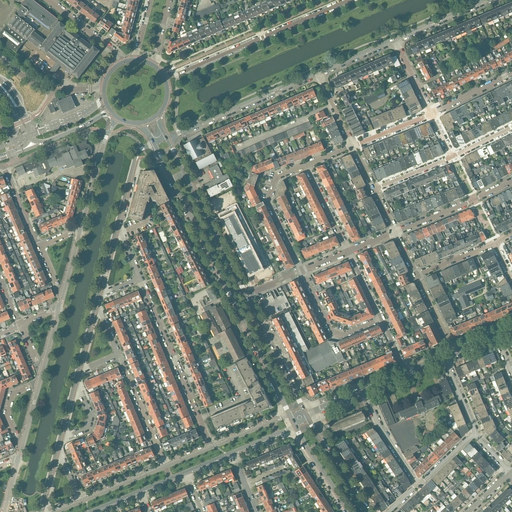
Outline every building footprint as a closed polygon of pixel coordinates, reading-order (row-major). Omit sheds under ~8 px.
[(0,39),(16,53),(24,43),(26,40),(26,41),(28,39),(38,47),(46,53),(45,55),(52,60),(71,75),(72,74),(78,79),(100,52),(93,47),(67,26),(66,27),(60,22),(59,23),(57,21),(59,20),(58,19),(58,20),(52,15),(32,0),(24,0),(21,5),(22,6),(15,15),(15,14),(7,25),(4,29),(0,33),(0,39)] [(271,0),(270,0),(266,2),(270,10),(271,11),(273,10),(273,9),(275,8),(271,0)] [(278,0),(271,0),(275,8),(276,8),(278,7),(281,6),(278,0)] [(85,6),(80,2),(76,8),(81,11),(85,6)] [(188,10),(190,4),(181,2),(180,2),(179,5),(180,5),(179,8),(188,10)] [(266,2),(260,4),(264,13),(265,13),(267,12),(267,11),(270,10),(266,2)] [(212,6),(214,12),(221,9),(218,4),(212,6)] [(260,4),(255,7),(258,15),(259,15),(261,15),(261,14),(264,13),(260,4)] [(90,9),(85,6),(81,11),(85,15),(90,9)] [(214,12),(212,6),(198,12),(195,13),(197,20),(214,12)] [(503,16),(508,14),(505,6),(504,6),(502,7),(499,8),(503,16)] [(255,7),(249,9),(253,18),(253,17),(254,18),(256,17),(256,16),(258,15),(255,7)] [(186,16),(188,10),(179,8),(178,8),(178,11),(178,14),(186,16)] [(498,19),(503,16),(499,8),(498,8),(497,9),(496,10),(494,11),(498,19)] [(94,13),(90,9),(85,15),(90,19),(94,13)] [(249,9),(244,11),(247,20),(248,20),(250,19),(253,18),(249,9)] [(244,11),(242,12),(241,10),(237,11),(238,14),(242,22),(243,23),(245,22),(245,21),(247,20),(244,11)] [(493,21),(498,19),(494,11),(493,10),(492,11),(491,12),(489,13),(493,21)] [(94,13),(90,19),(95,22),(99,16),(94,13)] [(487,23),(493,21),(489,13),(488,13),(486,13),(486,14),(484,15),(487,23)] [(185,22),(186,16),(178,14),(177,14),(176,16),(177,17),(176,19),(182,21),(185,22)] [(238,14),(233,16),(236,25),(237,25),(239,24),(239,23),(242,22),(238,14)] [(487,23),(484,15),(483,15),(481,16),(479,17),(482,25),(487,23)] [(233,16),(227,19),(231,27),(232,27),(234,26),(236,25),(233,16)] [(109,21),(104,17),(98,25),(99,25),(99,26),(100,27),(101,27),(103,28),(109,21)] [(472,20),(476,28),(481,26),(478,18),(477,18),(476,18),(475,18),(474,19),(472,20)] [(231,27),(227,19),(221,21),(225,30),(226,29),(226,30),(228,29),(228,28),(231,27)] [(471,30),(476,28),(472,20),(471,20),(470,21),(469,21),(467,22),(471,30)] [(108,32),(113,25),(109,21),(103,28),(103,29),(105,30),(108,32)] [(215,23),(219,32),(220,32),(221,32),(222,31),(224,30),(220,21),(215,23)] [(464,23),(462,24),(466,32),(467,36),(472,34),(471,30),(467,22),(466,22),(465,23),(464,23)] [(215,23),(209,26),(212,35),(213,35),(214,35),(216,34),(216,33),(219,32),(215,23)] [(460,35),(466,32),(462,24),(462,25),(461,24),(459,25),(459,26),(457,27),(460,35)] [(209,26),(204,28),(207,37),(208,37),(210,36),(212,35),(209,26)] [(455,37),(460,35),(457,27),(456,26),(454,27),(454,28),(452,29),(455,37)] [(204,28),(198,31),(202,39),(202,40),(204,39),(205,38),(207,37),(204,28)] [(450,39),(455,37),(452,29),(451,29),(449,29),(449,30),(447,31),(450,39)] [(129,35),(121,33),(117,32),(116,31),(114,34),(115,34),(114,35),(116,37),(116,38),(118,39),(119,39),(123,43),(125,42),(129,40),(129,38),(129,35)] [(198,31),(193,33),(197,42),(199,41),(202,39),(198,31)] [(450,39),(447,31),(446,31),(444,32),(442,33),(445,41),(447,41),(448,42),(451,41),(450,39)] [(187,36),(191,44),(192,44),(194,44),(194,43),(197,42),(193,33),(187,36)] [(440,43),(445,41),(442,33),(441,33),(439,34),(439,35),(437,35),(440,43)] [(181,39),(184,47),(185,47),(186,47),(188,46),(188,45),(191,44),(187,36),(186,35),(184,35),(184,34),(180,36),(181,38),(181,39)] [(435,46),(440,43),(437,35),(436,36),(435,35),(434,36),(434,37),(431,38),(435,46)] [(430,48),(435,46),(431,38),(430,37),(428,38),(428,39),(426,40),(430,48)] [(174,41),(178,50),(181,48),(181,49),(183,48),(184,47),(181,39),(175,41),(174,41)] [(178,50),(174,41),(170,40),(167,52),(167,53),(168,54),(169,54),(170,54),(170,53),(171,53),(171,52),(171,53),(173,52),(175,52),(175,51),(178,50)] [(424,50),(430,48),(426,40),(425,40),(424,40),(423,41),(421,42),(424,50)] [(419,53),(424,50),(421,42),(420,42),(418,43),(416,44),(419,53)] [(414,55),(419,53),(416,44),(413,45),(411,46),(410,47),(407,49),(408,50),(406,51),(409,57),(414,54),(414,55)] [(489,63),(493,69),(497,67),(492,57),(490,53),(488,54),(492,62),(489,63)] [(502,65),(506,63),(503,56),(501,57),(499,54),(497,55),(502,65)] [(387,57),(385,58),(388,66),(393,64),(395,68),(400,65),(396,56),(395,57),(391,58),(390,56),(389,56),(387,56),(387,57)] [(489,72),(493,69),(489,63),(487,64),(486,61),(484,56),(482,57),(489,72)] [(485,74),(489,72),(482,57),(480,58),(483,66),(481,67),(485,74)] [(383,68),(388,66),(385,58),(384,58),(382,58),(382,59),(379,60),(383,68)] [(378,71),(383,68),(379,60),(378,60),(376,61),(374,62),(378,71)] [(480,76),(485,74),(481,67),(479,68),(475,61),(473,62),(480,76)] [(373,73),(378,71),(374,62),(374,63),(373,62),(371,63),(371,64),(369,65),(373,73)] [(421,68),(423,72),(429,69),(428,67),(434,64),(433,62),(431,63),(421,68)] [(476,78),(480,76),(473,62),(472,62),(475,70),(473,71),(476,78)] [(368,75),(373,73),(369,65),(368,64),(366,65),(366,66),(364,67),(368,75)] [(362,77),(368,75),(364,67),(363,67),(361,67),(361,68),(359,69),(362,77)] [(357,79),(362,77),(359,69),(358,69),(356,70),(354,71),(357,79)] [(472,80),(476,78),(473,71),(471,72),(469,69),(467,70),(472,80)] [(352,82),(357,79),(354,71),(353,71),(351,72),(349,73),(352,82)] [(425,76),(427,81),(434,77),(432,75),(435,73),(435,71),(425,76)] [(460,86),(464,84),(458,72),(458,71),(456,72),(459,78),(457,79),(460,86)] [(464,84),(468,82),(465,75),(463,76),(461,73),(460,71),(458,72),(464,84)] [(347,84),(352,82),(349,73),(348,74),(348,73),(346,74),(346,75),(344,76),(347,84)] [(398,73),(392,76),(390,77),(393,83),(401,79),(398,73)] [(341,77),(338,78),(342,87),(347,85),(347,84),(344,76),(343,76),(343,75),(341,76),(341,77)] [(456,88),(460,86),(457,79),(454,80),(453,77),(451,78),(456,88)] [(330,83),(329,84),(331,87),(335,85),(337,89),(342,87),(338,78),(336,79),(336,78),(334,79),(334,80),(333,80),(330,82),(330,83)] [(443,94),(448,92),(443,82),(442,81),(441,78),(436,80),(438,83),(440,82),(442,86),(440,87),(443,94)] [(409,85),(407,80),(397,85),(398,87),(393,90),(394,93),(400,90),(400,89),(409,85)] [(448,92),(452,90),(448,83),(446,84),(445,81),(443,82),(448,92)] [(434,86),(434,85),(432,82),(427,85),(428,88),(430,87),(435,98),(439,96),(434,86)] [(412,90),(409,85),(400,89),(400,90),(402,93),(400,94),(401,95),(412,90)] [(439,96),(443,94),(440,87),(438,88),(436,85),(434,86),(439,96)] [(511,99),(505,85),(500,88),(504,97),(507,96),(509,101),(509,102),(510,102),(511,102),(511,101),(511,99)] [(500,88),(495,90),(503,106),(505,105),(505,103),(502,98),(504,97),(500,88)] [(307,91),(311,100),(313,99),(313,101),(318,100),(313,89),(312,89),(309,90),(309,91),(307,91)] [(414,95),(412,90),(401,95),(401,96),(403,95),(405,99),(414,95)] [(495,90),(490,93),(494,102),(496,101),(499,105),(497,106),(498,108),(503,106),(495,90)] [(305,102),(311,100),(307,91),(307,92),(306,91),(304,92),(304,93),(302,94),(305,102)] [(490,93),(489,93),(485,95),(493,111),(498,108),(497,106),(496,107),(497,107),(495,108),(496,108),(495,109),(494,108),(492,103),(494,102),(490,93)] [(300,105),(305,102),(302,94),(301,94),(300,94),(298,95),(296,96),(300,105)] [(349,94),(346,95),(341,98),(344,102),(354,97),(353,95),(350,97),(349,94)] [(417,100),(414,95),(405,99),(407,103),(405,104),(406,105),(417,100)] [(485,95),(480,98),(484,107),(486,105),(489,111),(490,112),(493,111),(485,95)] [(71,96),(58,102),(62,111),(63,114),(76,108),(75,105),(71,96)] [(294,107),(300,105),(296,96),(295,96),(293,97),(293,98),(291,99),(294,107)] [(355,96),(354,97),(344,102),(346,106),(353,103),(352,100),(355,99),(356,98),(355,96)] [(289,110),(294,107),(291,99),(290,99),(290,98),(287,99),(287,100),(285,101),(289,110)] [(480,98),(475,100),(482,116),(485,114),(482,108),(484,107),(480,98)] [(48,106),(49,109),(51,114),(52,114),(56,112),(54,108),(61,105),(58,99),(52,101),(51,101),(52,103),(52,104),(48,106)] [(420,105),(417,100),(406,105),(406,106),(408,106),(410,109),(420,105)] [(475,100),(469,103),(474,112),(476,110),(480,117),(482,116),(475,100)] [(282,112),(289,110),(285,101),(284,101),(282,102),(282,103),(279,104),(282,112)] [(469,103),(465,105),(472,121),(473,120),(472,119),(474,118),(472,113),(474,112),(469,103)] [(276,115),(282,112),(279,104),(278,104),(276,104),(275,105),(273,106),(276,115)] [(406,117),(402,107),(401,105),(400,106),(401,108),(397,109),(401,119),(406,117)] [(420,105),(410,109),(412,113),(410,114),(410,115),(421,111),(422,109),(420,105)] [(465,105),(464,105),(459,108),(464,117),(466,115),(469,122),(472,121),(465,105)] [(270,117),(276,115),(273,106),(272,107),(272,106),(270,107),(269,108),(267,109),(270,117)] [(342,111),(345,117),(354,113),(351,107),(342,111)] [(459,108),(454,110),(462,126),(465,124),(464,123),(461,118),(464,117),(459,108)] [(265,120),(270,117),(267,109),(266,109),(264,109),(264,110),(261,111),(265,120)] [(374,112),(374,113),(377,113),(378,115),(379,114),(380,116),(376,118),(380,127),(385,125),(379,111),(379,109),(376,110),(376,111),(374,112)] [(390,123),(396,121),(391,109),(390,110),(391,112),(386,113),(390,123)] [(396,121),(401,119),(397,109),(393,111),(392,109),(391,109),(396,121)] [(454,110),(449,113),(454,121),(456,120),(459,127),(461,127),(462,126),(454,110)] [(259,122),(265,120),(261,111),(260,111),(258,112),(258,113),(256,114),(259,122)] [(326,117),(323,111),(316,115),(319,121),(326,117)] [(380,127),(376,118),(374,113),(374,112),(374,111),(368,114),(370,117),(371,116),(371,118),(370,118),(375,130),(380,127)] [(385,125),(390,123),(386,113),(382,115),(382,113),(380,111),(379,111),(385,125)] [(506,124),(511,121),(506,112),(502,114),(502,112),(500,113),(506,124)] [(254,125),(259,122),(256,114),(255,114),(255,113),(253,114),(252,115),(250,116),(254,125)] [(345,117),(347,121),(360,115),(358,113),(355,115),(354,113),(345,117)] [(347,121),(349,125),(358,121),(357,119),(365,115),(364,113),(360,115),(347,121)] [(444,115),(452,131),(455,130),(454,128),(451,123),(454,121),(449,113),(444,115)] [(501,126),(503,125),(506,124),(500,113),(499,113),(500,115),(499,116),(498,114),(495,115),(495,114),(501,126)] [(496,129),(501,126),(495,114),(490,116),(490,118),(496,129)] [(444,126),(446,125),(448,130),(446,131),(447,133),(452,131),(444,115),(440,117),(440,119),(444,126)] [(248,127),(254,125),(250,116),(249,116),(247,117),(245,118),(248,127)] [(323,120),(320,121),(323,128),(326,126),(335,122),(333,120),(332,117),(323,121),(323,120)] [(243,129),(248,127),(245,118),(244,119),(244,118),(242,119),(241,120),(239,121),(243,129)] [(349,125),(351,129),(363,123),(366,122),(369,121),(367,118),(362,121),(359,123),(358,121),(349,125)] [(490,131),(493,130),(496,129),(490,118),(489,118),(490,120),(486,122),(490,131)] [(237,132),(243,129),(239,121),(238,121),(236,121),(236,122),(234,123),(237,132)] [(485,134),(490,131),(486,122),(482,124),(481,123),(480,123),(485,134)] [(232,134),(237,132),(234,123),(233,123),(232,123),(230,124),(230,125),(228,126),(232,134)] [(338,129),(336,126),(335,123),(326,128),(329,134),(338,129)] [(351,129),(353,133),(362,129),(361,127),(365,125),(363,123),(351,129)] [(427,123),(424,125),(428,136),(430,135),(431,138),(433,137),(434,139),(436,139),(435,136),(429,124),(427,123)] [(480,136),(485,134),(480,123),(479,124),(480,125),(476,127),(480,136)] [(225,127),(223,128),(226,136),(232,134),(228,126),(227,125),(225,126),(225,127)] [(430,142),(428,136),(424,125),(418,127),(423,138),(427,136),(428,138),(429,142),(430,142)] [(480,136),(476,127),(474,125),(469,127),(470,128),(475,139),(480,136)] [(365,127),(362,129),(353,133),(355,137),(356,137),(365,134),(363,131),(367,129),(365,127)] [(418,127),(413,129),(419,142),(420,142),(419,140),(423,138),(418,127)] [(220,139),(226,136),(223,128),(222,128),(221,128),(219,129),(217,130),(220,139)] [(470,141),(475,139),(470,128),(469,129),(470,130),(466,132),(470,141)] [(341,135),(338,129),(329,134),(328,134),(331,140),(341,135)] [(413,129),(408,131),(413,142),(417,141),(417,143),(419,142),(413,129)] [(215,141),(220,139),(217,130),(216,131),(216,130),(214,131),(214,132),(211,133),(215,141)] [(408,131),(403,133),(408,146),(409,146),(409,144),(413,142),(408,131)] [(449,136),(450,140),(454,148),(456,148),(460,146),(455,136),(452,131),(447,133),(449,136)] [(205,135),(209,144),(215,141),(211,133),(210,132),(208,133),(208,134),(205,135)] [(465,144),(470,141),(466,132),(461,134),(461,133),(460,133),(465,144)] [(403,133),(398,135),(402,146),(406,145),(407,147),(408,146),(403,133)] [(460,146),(465,144),(460,133),(455,136),(460,146)] [(344,140),(341,135),(331,140),(334,146),(343,142),(344,140)] [(398,135),(395,136),(393,137),(398,150),(399,150),(398,148),(402,146),(398,135)] [(197,171),(216,162),(203,136),(184,146),(197,171)] [(393,137),(388,139),(392,150),(396,149),(397,151),(398,150),(393,137)] [(505,137),(501,139),(505,148),(507,147),(509,150),(511,149),(505,137)] [(91,149),(90,147),(92,146),(90,142),(88,143),(86,138),(44,156),(52,175),(88,160),(91,149)] [(388,139),(383,141),(387,153),(388,154),(389,154),(388,152),(392,150),(388,139)] [(501,139),(497,141),(503,153),(505,152),(504,149),(505,148),(501,139)] [(317,153),(324,150),(320,141),(316,143),(316,144),(313,145),(317,153)] [(383,141),(378,143),(382,155),(387,153),(383,141)] [(443,153),(438,141),(434,142),(436,145),(434,146),(438,157),(443,155),(443,153)] [(497,141),(493,143),(498,152),(500,151),(501,154),(503,153),(497,141)] [(378,143),(372,145),(377,159),(379,158),(378,156),(382,155),(378,143)] [(490,145),(489,145),(494,154),(496,153),(498,152),(493,143),(491,145),(490,145)] [(309,156),(317,153),(313,145),(310,146),(310,145),(308,146),(308,147),(306,148),(309,156)] [(372,145),(367,148),(372,159),(376,157),(377,159),(372,145)] [(489,145),(485,147),(489,154),(490,156),(492,155),(493,158),(495,157),(489,145)] [(428,161),(433,159),(428,146),(427,147),(428,149),(424,150),(428,161)] [(433,159),(438,157),(434,146),(430,148),(429,146),(428,146),(433,159)] [(302,159),(309,156),(306,148),(304,149),(304,148),(301,149),(302,150),(298,151),(302,159)] [(372,159),(367,148),(363,149),(362,151),(368,163),(369,162),(368,160),(372,159)] [(481,149),(477,151),(480,158),(483,157),(484,160),(486,159),(481,149)] [(418,165),(423,163),(418,150),(417,151),(417,153),(413,154),(418,165)] [(423,163),(428,161),(424,150),(419,152),(419,150),(418,150),(423,163)] [(294,162),(302,159),(298,151),(295,152),(295,151),(293,152),(293,153),(291,154),(294,162)] [(477,151),(473,153),(478,163),(480,162),(482,161),(480,158),(477,151)] [(473,153),(469,155),(472,162),(473,165),(478,163),(473,153)] [(287,165),(294,162),(291,154),(289,155),(289,154),(287,155),(287,156),(284,157),(287,165)] [(413,167),(418,165),(413,154),(409,156),(408,154),(407,155),(413,167)] [(340,160),(339,161),(341,166),(343,165),(353,160),(351,155),(349,155),(340,159),(340,160)] [(407,169),(413,167),(407,155),(406,155),(407,157),(403,159),(407,169)] [(274,167),(275,169),(275,170),(280,168),(276,160),(276,159),(274,160),(273,157),(271,158),(271,159),(274,167)] [(280,168),(287,165),(284,157),(281,158),(280,157),(278,158),(278,159),(276,160),(280,168)] [(402,171),(407,169),(403,159),(399,160),(398,158),(397,159),(402,171)] [(471,170),(469,167),(464,158),(461,159),(461,161),(466,172),(469,171),(471,172),(472,173),(473,173),(474,172),(473,169),(471,170)] [(267,170),(274,167),(271,159),(268,161),(267,160),(265,160),(266,161),(264,162),(267,170)] [(397,173),(402,171),(397,159),(396,159),(397,161),(393,163),(397,173)] [(356,165),(353,160),(343,165),(345,169),(345,170),(356,165)] [(267,170),(264,162),(262,163),(261,162),(259,163),(259,164),(256,165),(259,172),(260,173),(261,173),(267,170)] [(508,175),(511,173),(508,164),(506,165),(504,162),(502,163),(508,175)] [(387,178),(392,175),(387,163),(386,163),(387,165),(383,167),(387,178)] [(392,175),(397,173),(393,163),(389,164),(388,163),(387,163),(392,175)] [(505,177),(508,175),(502,163),(499,164),(501,168),(500,168),(505,177)] [(316,168),(319,173),(328,169),(326,164),(316,168)] [(497,170),(501,179),(505,177),(500,168),(501,168),(499,164),(497,166),(498,169),(497,170)] [(209,169),(214,180),(210,181),(211,182),(204,185),(207,191),(209,193),(208,193),(211,198),(221,193),(221,192),(225,190),(225,191),(233,186),(227,174),(223,176),(217,165),(209,169)] [(253,167),(250,173),(258,177),(260,173),(259,172),(256,165),(253,167)] [(358,170),(356,165),(345,170),(345,171),(347,170),(349,174),(358,170)] [(492,183),(497,181),(490,168),(488,165),(485,167),(486,169),(486,170),(488,169),(490,172),(488,173),(492,183)] [(448,166),(445,167),(451,179),(451,181),(452,183),(453,182),(457,181),(455,177),(450,166),(448,166)] [(382,180),(387,178),(383,167),(379,169),(378,167),(377,167),(378,169),(382,180)] [(445,167),(442,168),(447,180),(448,180),(451,179),(445,167)] [(497,181),(501,179),(497,170),(495,171),(493,167),(490,168),(497,181)] [(442,168),(438,170),(443,182),(447,180),(442,168)] [(319,173),(322,181),(330,177),(329,175),(330,174),(329,172),(328,173),(327,170),(328,169),(319,173)] [(382,180),(378,169),(373,171),(372,169),(371,169),(377,180),(378,181),(382,180)] [(360,175),(358,170),(349,174),(351,178),(350,179),(350,180),(360,175)] [(438,170),(434,171),(438,180),(439,180),(441,183),(441,184),(444,183),(443,182),(438,170)] [(434,171),(431,173),(436,185),(439,183),(438,180),(434,171)] [(154,172),(146,173),(142,173),(131,216),(130,219),(141,222),(146,200),(148,201),(150,194),(151,194),(154,200),(156,199),(159,206),(168,201),(154,172)] [(248,177),(248,179),(256,182),(258,177),(250,173),(248,177)] [(308,180),(306,176),(305,174),(303,173),(296,176),(300,184),(308,180)] [(431,173),(427,174),(431,183),(432,182),(433,186),(436,185),(431,173)] [(488,173),(484,175),(488,185),(492,183),(488,173)] [(363,180),(360,175),(350,180),(351,181),(352,181),(354,185),(363,180)] [(484,187),(488,185),(484,175),(479,177),(481,180),(484,187)] [(423,176),(420,177),(423,186),(425,185),(426,189),(427,188),(428,192),(430,192),(429,189),(423,176)] [(473,176),(472,177),(469,178),(475,190),(476,191),(480,189),(475,179),(473,176)] [(322,181),(326,188),(333,184),(332,181),(333,181),(332,178),(331,179),(330,177),(322,181)] [(420,177),(416,179),(421,191),(423,195),(425,194),(424,190),(423,190),(422,187),(423,186),(420,177)] [(480,189),(484,187),(481,180),(478,181),(477,178),(475,179),(480,189)] [(248,179),(246,184),(254,187),(255,185),(256,184),(256,182),(248,179)] [(416,179),(412,180),(416,189),(417,188),(419,192),(421,191),(416,179)] [(275,195),(277,199),(284,195),(286,190),(287,189),(284,184),(287,183),(286,180),(284,181),(280,183),(281,184),(276,195),(275,195)] [(300,184),(303,191),(311,187),(308,180),(300,184)] [(351,192),(365,186),(365,185),(363,180),(354,185),(345,189),(347,194),(351,192)] [(412,180),(409,182),(415,198),(417,197),(416,193),(414,190),(416,189),(412,180)] [(409,182),(405,183),(409,192),(410,191),(413,198),(415,198),(409,182)] [(253,190),(254,189),(254,187),(246,184),(244,189),(246,193),(253,189),(253,190)] [(326,188),(329,195),(337,191),(336,189),(337,189),(336,187),(335,187),(333,184),(326,188)] [(401,184),(398,186),(401,195),(403,194),(404,198),(406,197),(401,184)] [(453,186),(454,188),(459,199),(463,197),(464,195),(458,184),(453,186)] [(314,194),(311,187),(303,191),(307,198),(314,194)] [(394,187),(390,189),(394,198),(395,197),(396,201),(399,200),(394,187)] [(28,197),(36,194),(34,188),(26,192),(26,193),(27,195),(28,197)] [(454,201),(459,199),(454,188),(451,190),(450,188),(449,189),(454,201)] [(249,200),(257,196),(254,190),(253,190),(253,189),(246,193),(247,196),(248,198),(249,200)] [(449,203),(454,201),(449,189),(448,189),(448,191),(444,193),(449,203)] [(384,192),(383,192),(383,193),(387,201),(388,200),(389,204),(390,205),(391,204),(392,207),(393,206),(391,203),(386,190),(384,192)] [(329,195),(333,202),(340,198),(339,195),(340,195),(339,193),(338,193),(337,191),(329,195)] [(442,191),(438,193),(444,205),(449,203),(444,193),(443,193),(442,191)] [(3,201),(11,198),(9,192),(0,195),(3,202),(3,201)] [(505,192),(501,194),(507,206),(509,205),(507,201),(509,200),(505,192)] [(36,194),(28,197),(28,198),(29,200),(29,201),(30,202),(38,199),(39,198),(37,193),(36,194)] [(359,200),(367,197),(365,193),(357,196),(358,198),(351,201),(352,204),(360,201),(359,200)] [(438,207),(444,205),(438,193),(437,193),(438,195),(434,197),(438,207)] [(318,201),(314,194),(307,198),(310,205),(318,201)] [(509,210),(507,206),(501,194),(497,196),(501,204),(503,203),(506,209),(504,210),(505,212),(509,210)] [(277,199),(280,206),(288,202),(287,200),(288,200),(287,197),(286,198),(284,195),(277,199)] [(253,207),(255,206),(261,203),(257,196),(249,200),(250,202),(249,202),(251,204),(253,207)] [(497,196),(493,198),(501,214),(503,213),(499,205),(501,204),(497,196)] [(370,197),(360,201),(361,202),(362,202),(365,206),(374,202),(372,198),(370,197)] [(428,211),(433,209),(428,197),(427,197),(428,199),(424,201),(428,211)] [(433,209),(438,207),(434,197),(430,198),(429,197),(428,197),(433,209)] [(11,198),(3,201),(5,207),(13,203),(13,202),(13,201),(12,201),(11,198)] [(333,202),(336,209),(344,205),(343,204),(344,203),(343,201),(342,201),(340,198),(333,202)] [(493,198),(489,200),(493,208),(495,207),(497,211),(498,212),(496,213),(497,216),(501,214),(493,198)] [(40,204),(38,199),(30,202),(30,203),(31,205),(32,207),(40,204)] [(494,209),(493,208),(489,200),(486,202),(493,217),(494,217),(495,216),(492,210),(494,209)] [(321,208),(318,201),(310,205),(313,212),(321,208)] [(418,215),(423,213),(418,201),(417,202),(418,203),(414,205),(418,215)] [(423,213),(428,211),(424,201),(420,202),(419,201),(418,201),(423,213)] [(163,212),(171,208),(168,202),(160,206),(163,212)] [(255,206),(259,213),(266,209),(263,202),(261,203),(255,206)] [(280,206),(283,213),(291,209),(290,206),(291,206),(290,204),(289,204),(288,202),(280,206)] [(376,207),(374,202),(365,206),(367,210),(365,211),(366,212),(376,207)] [(488,212),(490,216),(488,217),(489,219),(491,219),(491,218),(493,217),(486,202),(483,203),(482,205),(486,213),(488,212)] [(13,203),(5,207),(8,212),(15,209),(14,206),(15,206),(14,204),(13,204),(13,203)] [(42,209),(40,204),(32,207),(32,208),(33,210),(34,210),(34,212),(42,209)] [(336,209),(340,216),(348,213),(347,211),(347,210),(346,208),(345,208),(344,205),(336,209)] [(408,220),(413,218),(408,205),(407,206),(407,208),(403,209),(408,220)] [(413,218),(418,215),(414,205),(410,207),(409,205),(408,205),(413,218)] [(379,212),(376,207),(366,212),(366,213),(368,213),(370,217),(379,212)] [(163,212),(165,217),(174,213),(171,208),(163,212)] [(324,214),(321,208),(313,212),(317,218),(324,214)] [(8,212),(10,217),(17,213),(17,212),(17,211),(16,211),(15,209),(8,212)] [(42,209),(34,212),(35,213),(35,215),(36,215),(36,217),(44,214),(42,209)] [(259,213),(262,220),(270,216),(266,209),(259,213)] [(293,212),(291,209),(283,213),(285,216),(287,220),(295,216),(294,214),(295,214),(294,212),(293,212)] [(398,210),(398,211),(400,216),(403,222),(408,220),(403,209),(399,211),(399,209),(398,210)] [(470,210),(466,211),(472,223),(474,227),(476,226),(473,219),(475,218),(475,217),(474,216),(473,213),(472,212),(471,210),(470,209),(470,210)] [(234,222),(225,226),(252,278),(268,270),(239,211),(231,216),(234,222)] [(392,212),(392,213),(394,216),(397,223),(399,223),(403,222),(400,216),(398,211),(394,213),(393,211),(392,212)] [(466,211),(462,213),(466,222),(468,221),(470,224),(472,223),(466,211)] [(73,215),(65,212),(64,215),(65,217),(63,218),(65,223),(66,223),(68,222),(70,221),(71,221),(72,219),(73,215)] [(381,218),(379,212),(370,217),(372,221),(370,221),(371,222),(381,218)] [(17,213),(10,217),(12,221),(19,218),(18,217),(19,216),(18,214),(17,214),(17,213)] [(165,217),(168,222),(176,218),(174,213),(165,217)] [(340,216),(343,223),(351,220),(349,217),(350,216),(349,214),(349,215),(348,213),(340,216)] [(462,213),(458,214),(466,230),(468,229),(470,229),(469,226),(467,227),(466,226),(465,222),(466,222),(462,213)] [(509,229),(511,227),(511,225),(509,219),(507,220),(505,216),(503,213),(501,214),(503,217),(509,229)] [(328,222),(324,214),(317,218),(320,225),(328,222)] [(458,214),(457,215),(454,216),(458,225),(460,224),(462,228),(462,227),(464,231),(466,230),(458,214)] [(56,217),(60,225),(62,225),(62,224),(65,223),(63,218),(61,215),(56,217)] [(262,220),(266,227),(273,224),(270,216),(262,220)] [(298,224),(297,221),(298,220),(297,218),(296,218),(295,216),(287,220),(291,227),(298,224)] [(451,217),(450,218),(456,230),(458,229),(456,226),(458,225),(454,216),(453,216),(451,217)] [(56,217),(51,220),(54,228),(54,227),(55,228),(57,227),(57,226),(60,225),(56,217)] [(499,234),(501,233),(493,217),(491,218),(491,219),(495,226),(493,227),(496,234),(499,234)] [(501,233),(505,231),(501,223),(499,224),(497,219),(495,219),(494,217),(493,217),(501,233)] [(505,231),(509,229),(503,217),(501,218),(503,222),(501,223),(505,231)] [(168,222),(171,227),(179,223),(176,218),(168,222)] [(384,223),(381,218),(371,222),(371,224),(373,223),(375,227),(384,223)] [(449,218),(446,219),(450,228),(452,227),(454,231),(456,230),(450,218),(449,218)] [(445,220),(442,221),(450,237),(452,236),(453,235),(453,233),(451,234),(450,232),(448,229),(450,228),(446,219),(445,220)] [(51,220),(45,222),(48,230),(49,230),(51,229),(52,229),(54,228),(51,220)] [(343,223),(347,231),(355,227),(354,225),(355,224),(353,222),(353,223),(351,220),(343,223)] [(442,221),(438,223),(442,232),(444,231),(447,238),(448,237),(450,237),(442,221)] [(39,224),(35,225),(39,233),(42,232),(43,232),(44,232),(46,232),(46,231),(48,230),(45,222),(39,225),(39,224)] [(324,232),(331,228),(328,222),(320,225),(324,232)] [(21,223),(14,226),(16,232),(23,228),(22,226),(23,225),(22,223),(21,223)] [(171,227),(173,232),(181,228),(179,223),(171,227)] [(376,233),(377,232),(385,229),(386,227),(384,223),(375,227),(377,231),(375,232),(376,233)] [(438,223),(434,224),(442,240),(444,239),(440,232),(442,232),(438,223)] [(266,227),(269,234),(277,231),(273,224),(266,227)] [(291,227),(294,235),(302,231),(301,229),(302,228),(301,226),(300,227),(298,224),(291,227)] [(434,224),(432,225),(430,226),(434,235),(436,234),(439,241),(442,240),(434,224)] [(430,226),(426,228),(433,243),(436,242),(432,236),(434,235),(430,226)] [(347,231),(350,238),(360,233),(358,234),(357,231),(358,230),(357,228),(356,229),(355,227),(347,231)] [(23,228),(16,232),(18,236),(26,233),(25,233),(26,232),(25,230),(24,230),(23,228)] [(173,232),(176,238),(184,233),(181,228),(173,232)] [(302,231),(294,235),(298,242),(306,238),(304,235),(307,233),(308,235),(310,234),(309,232),(310,231),(308,228),(304,230),(305,232),(303,233),(302,231)] [(426,228),(423,229),(422,229),(426,238),(428,237),(431,244),(433,244),(433,243),(426,228)] [(476,229),(477,230),(482,242),(485,241),(486,239),(482,232),(481,233),(479,228),(476,229)] [(422,229),(418,231),(425,246),(427,246),(425,243),(426,242),(424,239),(426,238),(422,229)] [(470,229),(468,229),(469,231),(468,231),(474,245),(478,244),(475,235),(473,232),(471,233),(470,230),(470,229)] [(463,250),(467,248),(461,236),(460,232),(459,232),(458,230),(456,230),(457,233),(458,233),(461,241),(459,241),(463,250)] [(269,234),(273,241),(280,237),(277,231),(269,234)] [(418,231),(414,232),(418,241),(420,241),(422,244),(423,247),(425,246),(418,231)] [(414,232),(410,234),(414,243),(416,247),(418,246),(416,242),(418,241),(414,232)] [(26,233),(18,236),(20,241),(28,238),(27,236),(27,235),(26,234),(26,233)] [(176,238),(178,243),(187,238),(184,233),(176,238)] [(352,242),(362,238),(360,233),(350,238),(352,242)] [(137,244),(145,241),(142,234),(134,237),(135,238),(134,239),(135,241),(136,241),(137,244)] [(408,245),(414,243),(410,234),(405,236),(404,238),(408,245)] [(332,247),(339,244),(335,237),(334,237),(333,235),(328,237),(329,239),(332,247)] [(457,242),(454,235),(453,235),(452,236),(459,252),(463,250),(459,241),(457,242)] [(467,248),(470,247),(467,238),(465,239),(464,235),(461,236),(467,248)] [(448,237),(449,239),(451,238),(453,244),(451,245),(455,253),(459,252),(452,236),(450,237),(448,237)] [(273,241),(276,248),(284,245),(280,237),(273,241)] [(178,243),(181,248),(189,244),(187,238),(178,243)] [(329,239),(322,242),(325,250),(332,247),(329,239)] [(451,255),(455,253),(451,245),(450,245),(448,242),(447,240),(445,241),(446,242),(451,255)] [(145,241),(137,244),(138,246),(138,247),(139,249),(140,250),(147,247),(145,241)] [(312,256),(308,248),(306,241),(302,242),(304,246),(305,246),(306,249),(301,251),(305,258),(312,256)] [(396,246),(394,243),(393,242),(392,241),(382,245),(383,246),(384,246),(387,250),(396,246)] [(436,242),(438,246),(443,258),(447,256),(443,248),(442,249),(440,245),(439,243),(441,242),(440,241),(436,242)] [(322,242),(315,245),(319,253),(325,250),(322,242)] [(181,248),(183,253),(192,249),(189,244),(181,248)] [(431,244),(429,245),(428,245),(430,250),(435,261),(439,260),(436,251),(434,252),(431,247),(433,246),(433,244),(431,244)] [(503,247),(504,250),(505,251),(505,252),(506,254),(507,254),(508,257),(508,258),(511,265),(511,264),(511,255),(506,244),(504,245),(503,246),(503,247)] [(276,248),(280,255),(287,251),(284,245),(276,248)] [(315,245),(308,248),(312,256),(319,253),(315,245)] [(428,245),(427,246),(430,254),(428,255),(431,263),(435,261),(430,250),(428,245)] [(150,246),(147,247),(140,250),(140,251),(140,253),(141,253),(142,256),(152,252),(150,246)] [(398,251),(396,246),(387,250),(389,254),(387,255),(388,256),(398,251)] [(425,247),(421,248),(421,249),(427,265),(431,263),(428,255),(426,256),(423,249),(425,249),(425,247)] [(183,253),(186,258),(194,254),(192,249),(183,253)] [(423,266),(427,265),(421,249),(419,249),(422,257),(420,258),(423,266)] [(13,251),(0,256),(0,262),(8,259),(6,256),(7,256),(11,255),(10,254),(12,254),(14,253),(13,251)] [(26,260),(35,256),(35,254),(35,253),(34,252),(33,251),(26,255),(24,255),(26,260)] [(280,255),(283,262),(291,259),(287,251),(280,255)] [(367,251),(359,255),(362,262),(371,258),(370,256),(369,256),(367,251)] [(401,256),(398,251),(388,256),(388,257),(390,257),(392,261),(401,256)] [(152,252),(142,256),(143,259),(143,260),(144,261),(145,262),(152,259),(155,258),(152,252)] [(484,261),(494,256),(492,252),(491,252),(480,256),(481,257),(482,256),(484,261)] [(186,258),(189,263),(197,259),(194,254),(186,258)] [(419,255),(414,257),(419,267),(420,267),(423,266),(420,258),(419,255)] [(28,264),(29,263),(37,260),(37,259),(37,257),(36,257),(35,256),(26,260),(28,264)] [(403,261),(401,256),(392,261),(394,265),(392,265),(393,266),(403,261)] [(496,261),(494,256),(484,261),(486,265),(483,266),(483,267),(496,261)] [(362,262),(366,268),(373,265),(370,258),(371,258),(362,262)] [(154,263),(152,259),(145,262),(145,263),(145,264),(146,266),(147,269),(158,264),(157,262),(154,263)] [(189,263),(191,268),(200,264),(197,259),(189,263)] [(291,259),(283,262),(285,266),(282,267),(284,270),(294,266),(294,265),(291,259)] [(479,275),(472,259),(467,261),(471,271),(475,269),(476,271),(475,271),(477,276),(479,275)] [(393,271),(390,272),(391,274),(406,266),(403,261),(393,266),(395,271),(393,272),(393,271)] [(467,261),(462,263),(467,275),(468,274),(467,273),(471,271),(467,261)] [(499,266),(496,261),(483,267),(484,270),(485,270),(488,268),(489,271),(499,266)] [(348,262),(341,265),(345,273),(351,270),(348,262)] [(457,266),(461,275),(462,278),(464,277),(463,274),(465,274),(466,275),(467,275),(462,263),(457,266)] [(158,272),(156,268),(159,266),(158,264),(147,269),(149,271),(148,272),(149,274),(150,274),(150,275),(158,272)] [(191,268),(194,274),(202,269),(200,264),(191,268)] [(338,276),(345,273),(341,265),(335,268),(338,276)] [(377,271),(373,265),(366,268),(369,275),(377,271)] [(408,271),(406,266),(391,274),(392,275),(396,273),(398,276),(407,272),(408,271)] [(451,268),(456,279),(457,281),(458,281),(457,277),(461,275),(457,266),(451,268)] [(501,271),(499,266),(489,271),(491,275),(490,275),(490,276),(501,271)] [(335,268),(328,271),(331,279),(338,276),(335,268)] [(451,268),(446,270),(450,280),(455,278),(455,280),(456,279),(451,268)] [(153,281),(160,278),(168,275),(174,272),(173,269),(169,271),(169,272),(159,276),(158,272),(150,275),(150,276),(151,278),(153,281)] [(194,274),(196,279),(205,274),(202,269),(194,274)] [(441,272),(443,276),(445,282),(446,284),(449,282),(448,280),(450,280),(446,270),(441,272)] [(324,281),(331,279),(328,271),(321,273),(324,281)] [(380,278),(377,271),(369,275),(372,281),(380,278)] [(505,277),(501,271),(490,276),(489,277),(485,279),(486,281),(490,279),(490,280),(493,279),(496,284),(499,281),(500,282),(505,277)] [(324,281),(321,273),(314,276),(317,284),(324,281)] [(196,279),(199,284),(207,280),(205,274),(196,279)] [(428,284),(437,280),(435,276),(437,275),(436,274),(426,278),(426,280),(428,284)] [(507,283),(505,277),(500,282),(498,284),(491,291),(496,289),(499,287),(500,287),(507,283)] [(163,284),(160,278),(153,281),(154,284),(153,284),(154,286),(155,286),(155,287),(163,284)] [(359,285),(356,278),(349,282),(352,289),(359,285)] [(375,288),(383,285),(383,284),(380,278),(372,281),(375,288)] [(402,287),(410,283),(408,279),(400,282),(396,283),(398,289),(402,287)] [(428,284),(430,289),(442,284),(439,279),(437,280),(428,284)] [(202,289),(210,285),(207,280),(199,284),(202,289)] [(290,283),(293,290),(301,286),(298,280),(290,283)] [(458,293),(455,294),(457,299),(459,298),(464,309),(470,306),(473,304),(472,301),(468,302),(466,295),(478,290),(483,288),(480,281),(474,284),(471,285),(457,291),(458,293)] [(430,289),(433,294),(442,290),(440,286),(442,285),(442,286),(446,284),(445,282),(430,289)] [(416,288),(414,284),(413,283),(403,287),(404,288),(405,288),(408,293),(416,288)] [(510,288),(507,283),(500,287),(502,292),(510,288)] [(165,290),(163,284),(155,287),(156,288),(155,289),(156,290),(157,291),(158,294),(165,290)] [(44,287),(49,299),(51,298),(51,299),(53,298),(53,297),(52,293),(50,289),(47,290),(46,288),(49,287),(48,285),(44,287)] [(352,289),(356,296),(363,293),(359,285),(352,289)] [(386,292),(383,285),(375,288),(379,296),(386,292)] [(293,290),(296,296),(304,292),(301,286),(293,290)] [(44,287),(40,288),(41,291),(45,289),(46,291),(42,293),(45,301),(46,300),(46,301),(48,300),(49,299),(44,287)] [(211,288),(206,291),(211,302),(217,299),(211,288)] [(419,294),(416,288),(408,293),(410,297),(408,297),(409,299),(419,294)] [(511,293),(511,292),(510,288),(502,292),(505,297),(511,293)] [(38,289),(36,290),(41,302),(42,302),(43,302),(44,301),(45,301),(42,293),(39,294),(38,293),(39,292),(38,289)] [(276,289),(270,292),(272,295),(259,301),(267,318),(271,317),(271,318),(272,318),(292,309),(283,291),(278,293),(276,289)] [(322,293),(325,299),(333,296),(329,289),(322,293)] [(168,297),(165,290),(158,294),(159,296),(159,297),(159,299),(160,299),(160,300),(168,297)] [(433,294),(435,299),(446,294),(446,293),(444,294),(442,290),(433,294)] [(25,300),(29,308),(29,307),(30,308),(31,307),(31,306),(33,306),(28,295),(27,291),(24,292),(26,298),(28,297),(28,298),(25,300)] [(307,298),(304,292),(296,296),(299,302),(307,298)] [(390,299),(386,292),(379,296),(383,303),(390,299)] [(356,296),(359,303),(367,300),(363,293),(356,296)] [(419,294),(409,299),(411,304),(422,299),(419,294)] [(435,299),(438,304),(447,300),(445,296),(447,295),(446,294),(435,299)] [(29,308),(25,300),(24,296),(22,297),(21,295),(19,296),(19,297),(20,298),(21,302),(25,309),(26,309),(28,308),(29,308)] [(37,304),(34,296),(31,297),(30,295),(28,295),(33,306),(34,305),(35,306),(36,305),(36,304),(37,304)] [(325,299),(328,305),(336,302),(333,296),(325,299)] [(171,303),(168,297),(160,300),(161,301),(160,301),(161,303),(162,303),(163,306),(171,303)] [(310,304),(307,298),(299,302),(302,308),(310,304)] [(393,306),(390,299),(383,303),(386,310),(393,306)] [(422,299),(411,304),(413,308),(413,310),(415,309),(424,304),(422,299)] [(504,299),(503,299),(504,302),(506,306),(509,314),(511,313),(511,314),(511,313),(511,305),(511,302),(510,303),(509,300),(506,302),(504,299)] [(359,303),(363,310),(363,311),(365,310),(370,307),(367,300),(359,303)] [(438,304),(440,309),(451,304),(451,303),(449,304),(447,300),(438,304)] [(328,305),(331,311),(336,309),(338,308),(341,306),(338,301),(336,302),(328,305)] [(173,309),(171,303),(163,306),(164,309),(165,311),(166,312),(173,309)] [(313,310),(310,304),(302,308),(305,314),(313,310)] [(424,304),(415,309),(418,314),(427,310),(424,304)] [(440,309),(443,314),(452,310),(450,306),(452,305),(451,304),(440,309)] [(234,333),(226,315),(221,306),(217,308),(215,305),(211,307),(210,305),(203,309),(205,313),(201,315),(204,321),(205,321),(209,330),(211,330),(214,336),(218,335),(219,338),(223,336),(235,362),(245,358),(244,356),(233,333),(234,333)] [(397,313),(393,306),(386,310),(389,317),(397,313)] [(506,306),(500,308),(504,316),(504,317),(506,316),(506,315),(509,314),(506,306)] [(366,313),(361,315),(364,321),(375,316),(370,307),(365,310),(366,313)] [(500,308),(495,310),(498,319),(500,318),(501,318),(502,318),(503,317),(504,316),(500,308)] [(168,318),(176,315),(173,309),(166,312),(166,313),(166,314),(166,315),(167,316),(168,318)] [(312,349),(296,318),(292,309),(272,318),(289,352),(292,359),(303,354),(312,349)] [(331,311),(328,312),(331,319),(337,316),(338,314),(336,309),(331,311)] [(305,314),(308,320),(316,316),(313,310),(305,314)] [(443,314),(445,319),(456,314),(456,313),(454,314),(452,310),(443,314)] [(495,310),(489,313),(493,321),(495,321),(495,320),(498,319),(495,310)] [(428,311),(416,317),(419,322),(431,317),(428,311)] [(1,314),(4,321),(6,320),(7,320),(9,320),(9,319),(8,315),(8,314),(7,312),(6,312),(1,314)] [(340,313),(338,314),(337,316),(331,319),(333,322),(336,320),(341,322),(344,315),(340,313)] [(354,316),(354,317),(357,324),(364,321),(361,315),(361,313),(354,316)] [(400,320),(397,313),(389,317),(393,324),(400,320)] [(458,313),(456,314),(445,319),(447,323),(456,319),(455,317),(459,315),(458,313)] [(489,313),(484,315),(487,323),(489,322),(490,323),(491,322),(492,321),(493,321),(489,313)] [(487,323),(484,315),(483,315),(483,314),(480,314),(481,316),(478,317),(482,326),(484,325),(484,324),(487,323)] [(176,315),(168,318),(169,321),(169,322),(170,324),(171,325),(178,322),(176,315)] [(350,317),(344,315),(341,322),(347,324),(350,317)] [(319,322),(316,316),(308,320),(311,326),(319,322)] [(350,317),(347,324),(348,325),(349,327),(357,324),(354,317),(352,318),(350,317)] [(422,328),(433,322),(431,317),(419,322),(420,325),(413,328),(415,332),(418,330),(422,328)] [(478,317),(473,320),(476,328),(478,327),(479,327),(480,327),(481,326),(482,325),(482,326),(478,317)] [(404,327),(400,320),(393,324),(396,331),(404,327)] [(473,320),(467,322),(471,330),(472,330),(473,330),(473,329),(476,328),(473,320)] [(322,328),(319,322),(311,326),(314,332),(322,328)] [(467,322),(462,324),(465,332),(468,331),(468,332),(470,331),(470,330),(471,330),(467,322)] [(174,332),(182,329),(179,323),(171,326),(172,327),(171,327),(172,329),(173,329),(174,332)] [(434,324),(421,329),(423,333),(422,334),(427,344),(428,344),(430,347),(432,346),(443,341),(442,341),(441,338),(441,337),(440,337),(439,334),(437,331),(438,331),(437,330),(436,328),(436,327),(435,327),(434,324)] [(462,324),(456,326),(460,335),(461,335),(462,335),(462,334),(465,332),(462,324)] [(379,325),(374,328),(378,338),(381,337),(380,334),(383,333),(379,325)] [(449,327),(454,337),(456,336),(457,337),(459,336),(459,335),(460,335),(456,326),(453,328),(452,325),(449,327)] [(396,336),(397,339),(407,334),(404,327),(396,331),(398,335),(396,336)] [(145,332),(147,336),(155,333),(155,332),(154,330),(153,328),(145,332)] [(325,334),(322,328),(314,332),(317,338),(325,334)] [(374,328),(369,330),(372,337),(375,336),(376,339),(378,338),(374,328)] [(184,335),(182,329),(174,332),(175,335),(175,336),(176,337),(176,338),(177,339),(184,335)] [(369,330),(364,332),(368,342),(371,341),(370,339),(372,337),(369,330)] [(364,332),(359,334),(362,342),(365,341),(366,343),(368,342),(364,332)] [(147,336),(149,342),(157,339),(156,337),(157,337),(156,335),(155,335),(155,333),(147,336)] [(325,334),(317,338),(320,344),(328,340),(325,334)] [(359,334),(353,336),(358,346),(360,345),(359,343),(362,342),(359,334)] [(187,342),(184,335),(177,339),(177,340),(177,342),(178,342),(179,345),(187,342)] [(353,336),(349,338),(352,346),(355,345),(355,347),(358,346),(353,336)] [(415,353),(421,351),(417,342),(416,343),(412,337),(409,339),(412,344),(415,353)] [(349,338),(343,340),(348,351),(350,350),(349,347),(352,346),(349,338)] [(403,338),(397,340),(400,346),(400,347),(401,349),(401,350),(405,358),(410,355),(406,347),(405,345),(403,345),(402,341),(404,340),(403,338)] [(10,348),(17,346),(16,343),(17,343),(16,341),(15,341),(15,340),(8,343),(10,348)] [(341,341),(338,343),(342,350),(342,353),(345,352),(348,351),(343,340),(341,341)] [(417,342),(421,351),(426,349),(423,340),(417,342)] [(328,341),(312,349),(303,354),(292,359),(302,380),(311,375),(338,362),(339,363),(346,361),(345,359),(342,353),(342,350),(338,343),(328,341)] [(189,348),(187,342),(179,345),(180,347),(180,348),(181,350),(182,351),(189,348)] [(410,355),(415,353),(412,344),(406,347),(410,355)] [(10,348),(13,354),(20,351),(20,350),(19,348),(18,348),(17,346),(10,348)] [(192,354),(189,348),(182,351),(182,352),(183,354),(184,357),(192,354)] [(13,354),(15,359),(22,356),(22,355),(21,353),(20,351),(13,354)] [(395,362),(395,360),(391,351),(386,353),(387,355),(384,356),(388,366),(390,365),(390,364),(395,362)] [(493,353),(487,356),(491,364),(496,361),(496,360),(499,359),(497,354),(494,356),(493,353)] [(195,360),(192,354),(184,357),(185,360),(186,362),(187,362),(187,364),(195,360)] [(15,359),(17,365),(24,362),(24,361),(24,359),(23,358),(22,356),(15,359)] [(384,356),(376,359),(379,368),(385,366),(385,367),(388,366),(384,356)] [(485,366),(491,364),(487,356),(482,358),(485,366)] [(209,417),(215,430),(269,408),(268,408),(268,407),(269,405),(270,404),(246,357),(245,358),(235,362),(233,363),(252,400),(210,417),(209,417)] [(485,366),(482,358),(477,360),(480,368),(485,366)] [(376,359),(368,363),(372,372),(374,371),(374,370),(379,368),(376,359)] [(197,366),(195,360),(187,364),(187,365),(188,367),(190,370),(197,366)] [(475,370),(480,368),(477,360),(471,362),(475,370)] [(17,365),(20,370),(27,367),(26,366),(27,366),(26,364),(25,364),(24,362),(17,365)] [(471,362),(466,364),(469,373),(475,370),(471,362)] [(368,363),(359,366),(363,375),(368,373),(369,373),(372,372),(368,363)] [(464,375),(469,373),(466,364),(461,367),(464,375)] [(197,366),(190,370),(191,372),(190,373),(191,375),(192,375),(192,376),(200,373),(197,366)] [(363,375),(359,366),(351,370),(355,378),(360,376),(361,377),(363,376),(363,375)] [(27,367),(20,370),(22,375),(29,372),(29,371),(28,369),(27,367)] [(461,367),(455,369),(459,379),(463,378),(465,377),(464,375),(461,367)] [(112,380),(117,378),(114,370),(113,370),(112,370),(111,371),(110,371),(109,372),(112,380)] [(350,370),(342,373),(346,383),(350,382),(349,381),(354,379),(350,370)] [(29,372),(22,375),(24,381),(31,377),(31,376),(31,375),(30,374),(29,372)] [(107,382),(112,380),(109,372),(107,373),(106,373),(105,373),(104,374),(107,382)] [(200,373),(192,376),(192,377),(193,379),(195,382),(202,379),(200,373)] [(342,373),(334,377),(338,386),(343,383),(343,384),(346,383),(342,373)] [(495,381),(503,378),(501,373),(493,376),(495,381)] [(99,376),(102,384),(107,382),(104,374),(103,374),(101,375),(100,376),(99,376)] [(385,397),(376,400),(378,406),(377,406),(385,426),(387,425),(387,427),(397,423),(396,421),(395,418),(400,417),(401,419),(403,418),(404,420),(418,415),(419,416),(427,412),(427,411),(440,406),(439,403),(441,402),(442,403),(444,408),(457,403),(447,380),(446,380),(446,378),(444,379),(444,378),(442,374),(438,376),(440,379),(440,380),(440,381),(439,381),(439,383),(443,393),(443,394),(439,396),(439,395),(423,402),(421,397),(412,400),(413,401),(412,401),(414,405),(398,412),(398,413),(394,414),(394,415),(388,401),(387,402),(385,398),(385,397)] [(314,382),(312,377),(311,375),(302,380),(311,397),(314,396),(319,394),(314,382)] [(9,378),(12,385),(13,385),(15,384),(17,383),(14,376),(9,378)] [(98,386),(102,384),(99,376),(98,377),(97,377),(95,377),(94,378),(98,386)] [(334,377),(326,380),(330,389),(331,389),(333,388),(338,386),(334,377)] [(9,378),(4,380),(7,387),(8,388),(10,387),(10,386),(12,385),(9,378)] [(98,386),(94,378),(93,378),(91,379),(91,380),(89,380),(93,388),(98,386)] [(505,383),(503,378),(495,381),(497,386),(505,383)] [(205,385),(202,379),(195,382),(196,385),(196,387),(197,387),(197,388),(205,385)] [(85,382),(84,382),(88,390),(93,388),(89,380),(88,381),(87,381),(85,381),(85,382)] [(117,385),(118,389),(125,386),(123,380),(118,382),(117,383),(118,385),(117,385)] [(326,380),(320,382),(324,391),(327,390),(328,391),(329,390),(329,389),(330,389),(326,380)] [(314,382),(319,394),(319,393),(320,394),(321,393),(322,392),(324,391),(320,382),(315,384),(314,382)] [(469,391),(477,388),(474,383),(467,386),(469,391)] [(507,387),(505,383),(497,386),(499,391),(507,387)] [(208,391),(205,385),(197,388),(198,389),(197,390),(198,391),(199,392),(200,395),(208,391)] [(120,396),(126,393),(127,393),(127,392),(127,390),(126,390),(125,387),(118,391),(120,396)] [(499,391),(501,396),(509,392),(507,387),(499,391)] [(170,391),(172,396),(180,393),(179,392),(180,391),(179,389),(178,389),(178,388),(170,391)] [(471,396),(479,393),(480,393),(479,391),(478,391),(477,388),(469,391),(471,396)] [(92,399),(100,395),(98,392),(102,391),(101,389),(96,391),(94,392),(92,393),(90,394),(90,396),(91,398),(92,399)] [(211,390),(208,391),(200,395),(201,397),(201,398),(202,400),(202,401),(210,398),(213,396),(211,390)] [(501,396),(503,400),(511,397),(509,392),(501,396)] [(120,396),(122,401),(129,398),(129,396),(129,395),(128,393),(127,393),(126,393),(120,396)] [(481,399),(479,393),(471,396),(473,402),(481,399)] [(511,402),(511,399),(511,397),(503,400),(505,405),(511,402)] [(122,401),(124,406),(132,403),(131,403),(132,402),(131,400),(130,400),(129,398),(122,401)] [(146,403),(146,404),(146,405),(147,406),(148,406),(148,407),(155,404),(154,401),(158,399),(158,398),(154,399),(146,403)] [(210,398),(202,401),(203,402),(203,404),(204,404),(205,407),(213,404),(210,398)] [(481,399),(473,402),(475,407),(483,404),(481,399)] [(124,406),(126,411),(134,408),(133,406),(133,405),(132,404),(132,403),(124,406)] [(457,403),(449,407),(451,412),(459,409),(457,403)] [(478,414),(486,410),(487,410),(485,404),(476,408),(478,414)] [(151,415),(159,412),(158,409),(163,407),(162,406),(157,408),(149,411),(150,412),(150,413),(150,414),(151,415)] [(126,411),(128,416),(136,413),(136,412),(135,411),(135,410),(134,408),(126,411)] [(365,408),(330,423),(324,425),(325,426),(326,426),(327,428),(327,430),(329,429),(332,434),(333,434),(333,433),(366,419),(364,414),(366,412),(365,408)] [(451,412),(453,417),(461,414),(459,409),(451,412)] [(478,414),(480,419),(488,416),(486,410),(478,414)] [(98,421),(106,423),(107,419),(106,419),(107,416),(106,414),(107,413),(100,416),(99,416),(99,418),(98,418),(98,420),(98,421)] [(128,416),(130,422),(138,418),(137,416),(137,414),(136,414),(136,413),(128,416)] [(453,417),(455,422),(463,419),(461,414),(453,417)] [(155,424),(162,420),(161,418),(164,417),(163,415),(153,419),(153,421),(154,423),(155,423),(155,424)] [(480,419),(483,424),(490,421),(488,416),(480,419)] [(130,422),(132,427),(140,424),(140,423),(139,421),(138,418),(130,422)] [(162,420),(155,424),(155,425),(155,426),(156,426),(157,428),(167,423),(165,419),(162,420)] [(465,424),(463,419),(455,422),(457,427),(465,424)] [(483,424),(485,430),(495,425),(494,425),(495,424),(495,425),(497,424),(495,421),(493,422),(492,420),(490,421),(483,424)] [(132,427),(135,432),(142,429),(141,426),(142,426),(141,424),(140,424),(132,427)] [(461,436),(462,437),(467,431),(468,430),(465,424),(457,427),(455,428),(455,429),(452,429),(457,435),(460,433),(461,436)] [(489,436),(496,429),(495,430),(494,428),(496,427),(495,425),(485,430),(486,433),(489,436)] [(161,438),(166,436),(168,435),(167,432),(171,430),(175,428),(175,427),(159,434),(159,435),(159,436),(160,437),(161,438)] [(369,437),(375,432),(373,429),(372,428),(370,430),(370,429),(368,430),(363,433),(366,438),(369,437)] [(134,438),(144,434),(144,433),(144,431),(143,431),(142,429),(135,432),(132,433),(134,438)] [(489,436),(493,440),(500,433),(499,434),(495,430),(496,429),(489,436)] [(93,434),(95,441),(100,439),(100,438),(102,438),(104,437),(106,433),(103,433),(103,432),(95,430),(95,431),(94,431),(94,433),(94,434),(93,434)] [(190,432),(193,440),(196,439),(198,438),(198,437),(199,437),(196,430),(190,432)] [(460,438),(453,431),(449,436),(455,443),(460,438)] [(190,432),(185,434),(188,442),(189,442),(191,441),(191,440),(193,440),(190,432)] [(376,432),(375,432),(369,437),(372,441),(379,436),(376,432)] [(500,433),(493,440),(497,444),(504,438),(504,437),(503,438),(499,434),(500,433)] [(185,434),(179,437),(182,444),(185,443),(187,443),(187,442),(188,442),(185,434)] [(145,435),(136,438),(139,444),(142,443),(147,441),(147,440),(147,439),(146,438),(146,437),(145,435)] [(87,438),(86,438),(88,441),(90,446),(96,444),(92,436),(90,437),(89,436),(87,437),(87,438)] [(382,441),(379,436),(372,441),(375,446),(382,441)] [(450,448),(455,443),(449,436),(445,440),(444,442),(450,448)] [(179,437),(174,439),(177,446),(178,446),(180,446),(180,445),(182,444),(179,437)] [(68,446),(68,448),(69,448),(70,449),(78,445),(81,444),(85,443),(83,439),(80,440),(68,445),(68,446)] [(174,439),(168,441),(171,449),(174,448),(176,447),(177,446),(174,439)] [(4,442),(7,450),(10,449),(11,450),(12,449),(12,448),(13,448),(10,440),(4,442)] [(171,449),(168,441),(163,443),(166,451),(167,451),(169,450),(171,449)] [(348,447),(344,441),(336,445),(341,452),(348,447)] [(385,445),(382,441),(375,446),(378,450),(385,445)] [(495,448),(499,452),(504,448),(505,447),(508,444),(506,441),(504,443),(502,442),(495,448)] [(444,442),(438,447),(444,453),(450,448),(444,442)] [(463,449),(468,454),(474,448),(469,443),(463,449)] [(284,455),(284,456),(287,455),(290,458),(294,455),(292,453),(293,452),(289,444),(281,448),(284,455)] [(70,449),(69,450),(70,452),(71,452),(72,454),(80,451),(78,445),(70,449)] [(388,450),(385,445),(378,450),(381,454),(388,450)] [(405,458),(418,450),(416,446),(414,448),(403,455),(405,458)] [(353,454),(348,447),(341,452),(345,459),(353,454)] [(438,447),(433,453),(439,459),(444,453),(438,447)] [(151,448),(145,450),(149,458),(151,457),(152,458),(153,457),(153,456),(154,456),(151,448)] [(281,448),(275,451),(279,458),(281,458),(280,456),(284,455),(281,448)] [(468,454),(472,458),(478,452),(474,448),(468,454)] [(504,448),(499,452),(506,460),(507,460),(511,455),(507,451),(504,448)] [(145,450),(140,452),(143,460),(144,460),(145,461),(146,460),(146,459),(149,458),(145,450)] [(391,454),(388,450),(381,454),(384,459),(391,454)] [(80,451),(72,454),(73,456),(72,457),(73,459),(74,459),(82,456),(80,451)] [(275,451),(270,453),(272,460),(276,458),(276,459),(279,458),(275,451)] [(140,452),(135,454),(138,463),(141,462),(143,461),(143,460),(140,452)] [(472,458),(476,462),(482,457),(478,452),(472,458)] [(270,453),(264,455),(267,463),(269,462),(269,461),(272,460),(270,453)] [(433,453),(427,458),(433,464),(439,459),(433,453)] [(135,454),(129,457),(133,465),(134,465),(136,464),(138,463),(135,454)] [(294,455),(290,458),(289,458),(291,461),(290,462),(292,464),(299,459),(295,454),(294,455)] [(357,461),(353,454),(345,459),(350,466),(357,461)] [(394,459),(391,454),(384,459),(387,463),(394,459)] [(406,459),(409,464),(417,459),(416,459),(413,455),(414,454),(406,459)] [(264,455),(258,458),(261,465),(264,463),(265,464),(267,463),(264,455)] [(74,460),(74,462),(75,462),(76,465),(85,461),(82,456),(74,459),(74,460)] [(419,461),(421,463),(427,469),(433,464),(427,458),(425,456),(421,459),(420,457),(417,459),(419,461)] [(456,456),(452,460),(458,466),(462,463),(456,456)] [(129,457),(124,459),(127,467),(130,466),(131,467),(132,466),(132,465),(133,465),(129,457)] [(476,462),(480,467),(486,461),(482,457),(476,462)] [(258,458),(252,460),(256,468),(258,467),(258,466),(261,465),(258,458)] [(124,459),(119,461),(122,469),(123,470),(125,469),(125,468),(127,467),(124,459)] [(302,465),(299,459),(292,464),(293,466),(294,465),(296,469),(298,467),(302,465)] [(387,463),(390,468),(397,463),(394,459),(387,463)] [(417,459),(409,464),(412,468),(418,477),(419,477),(427,469),(421,463),(419,461),(417,459)] [(256,468),(252,460),(247,463),(249,469),(253,468),(253,469),(256,468)] [(452,460),(448,464),(454,470),(458,466),(452,460)] [(85,461),(76,465),(77,467),(77,468),(78,470),(79,470),(84,468),(87,467),(85,461)] [(119,461),(113,463),(117,471),(118,472),(120,471),(120,470),(122,469),(119,461)] [(362,467),(357,461),(350,466),(354,472),(362,467)] [(479,468),(477,470),(481,474),(482,473),(490,465),(486,461),(480,467),(483,471),(482,472),(479,468)] [(113,463),(108,465),(112,474),(114,473),(116,472),(117,471),(113,463)] [(399,467),(397,463),(390,468),(393,472),(399,467)] [(448,464),(444,468),(450,474),(454,470),(448,464)] [(108,465),(103,468),(106,476),(107,476),(109,476),(109,475),(112,474),(108,465)] [(487,479),(493,473),(494,473),(495,472),(495,471),(493,469),(490,465),(482,473),(487,479)] [(296,469),(293,471),(292,471),(295,475),(297,474),(299,477),(298,478),(306,472),(307,471),(306,469),(304,469),(303,467),(300,469),(298,467),(296,469)] [(366,474),(362,467),(354,472),(359,479),(366,474)] [(402,472),(399,467),(393,472),(396,476),(402,472)] [(103,468),(97,470),(101,478),(103,477),(104,478),(106,477),(106,476),(103,468)] [(445,478),(450,474),(444,468),(440,471),(445,478)] [(81,480),(81,481),(82,485),(84,485),(85,484),(85,485),(86,485),(88,484),(88,483),(90,482),(87,474),(85,470),(83,471),(84,475),(81,477),(82,479),(81,480)] [(97,470),(92,472),(96,480),(97,481),(98,480),(98,479),(101,478),(97,470)] [(225,472),(228,480),(232,478),(233,482),(235,481),(231,470),(228,471),(228,470),(226,471),(226,472),(225,472)] [(487,479),(482,473),(481,474),(477,470),(476,471),(477,472),(475,475),(477,477),(483,483),(487,479)] [(442,481),(445,478),(440,471),(436,475),(442,481)] [(92,472),(87,474),(90,482),(93,482),(95,481),(95,480),(96,480),(92,472)] [(223,482),(228,480),(225,472),(224,472),(222,473),(220,474),(223,482)] [(302,482),(310,477),(310,476),(309,474),(308,474),(306,472),(298,478),(300,480),(300,479),(302,482)] [(396,476),(399,481),(405,476),(402,472),(396,476)] [(217,484),(223,482),(220,474),(219,474),(216,475),(216,476),(214,477),(217,484)] [(359,479),(363,486),(371,481),(366,474),(359,479)] [(442,481),(436,475),(432,479),(437,485),(442,481)] [(212,487),(217,484),(214,477),(213,477),(213,476),(211,477),(211,478),(208,479),(212,487)] [(401,485),(408,481),(405,476),(399,481),(401,485)] [(302,482),(306,487),(313,482),(313,481),(312,480),(311,480),(310,477),(302,482)] [(478,488),(480,486),(481,486),(482,485),(481,485),(482,484),(476,478),(472,482),(478,488)] [(206,489),(212,487),(208,479),(205,480),(203,481),(206,489)] [(425,485),(431,491),(437,486),(431,480),(425,485)] [(206,489),(203,481),(201,482),(201,481),(199,482),(199,483),(198,484),(202,495),(205,494),(203,490),(206,489)] [(375,487),(371,481),(363,486),(368,492),(375,487)] [(375,487),(368,492),(372,499),(384,491),(387,489),(386,487),(385,488),(383,486),(386,484),(384,481),(379,485),(375,487)] [(408,481),(401,485),(404,490),(407,489),(407,488),(409,487),(408,487),(410,485),(408,481)] [(306,487),(309,492),(317,487),(316,487),(317,486),(316,485),(315,485),(313,482),(306,487)] [(474,491),(478,488),(472,482),(468,485),(474,491)] [(266,489),(264,484),(257,487),(259,492),(266,489)] [(425,485),(419,491),(425,497),(431,491),(425,485)] [(468,485),(465,489),(470,495),(474,491),(468,485)] [(313,497),(320,493),(320,492),(320,491),(319,490),(318,490),(317,487),(309,492),(313,497)] [(396,487),(392,491),(396,495),(395,495),(398,498),(402,493),(399,490),(397,488),(396,487)] [(269,488),(266,489),(259,492),(261,497),(269,494),(271,493),(269,488)] [(179,491),(183,499),(186,498),(187,501),(190,500),(185,489),(182,490),(182,489),(180,490),(180,491),(179,491)] [(465,489),(461,493),(466,499),(470,495),(465,489)] [(509,499),(509,500),(511,503),(511,502),(511,491),(510,489),(508,491),(507,489),(503,493),(509,499)] [(177,501),(183,499),(179,491),(177,492),(177,491),(174,493),(177,501)] [(384,500),(389,497),(386,494),(384,491),(372,499),(377,506),(384,501),(384,500)] [(419,491),(413,496),(419,502),(425,497),(419,491)] [(172,504),(177,501),(174,493),(171,494),(168,495),(169,495),(168,496),(172,504)] [(233,501),(236,500),(243,497),(241,493),(231,497),(233,501)] [(313,497),(316,503),(323,498),(323,497),(324,496),(323,495),(321,495),(320,493),(313,497)] [(463,502),(466,499),(461,493),(457,496),(463,502)] [(499,496),(505,503),(509,500),(509,499),(503,493),(499,496)] [(261,497),(263,502),(271,499),(269,494),(261,497)] [(389,506),(396,499),(395,499),(393,495),(389,497),(384,500),(384,501),(377,506),(380,511),(381,511),(385,510),(385,509),(389,506)] [(166,506),(172,504),(168,496),(166,497),(166,496),(163,497),(163,498),(166,506)] [(413,496),(408,502),(413,508),(417,504),(420,507),(422,509),(424,508),(419,502),(413,496)] [(457,496),(453,500),(459,506),(463,502),(457,496)] [(495,500),(501,507),(505,503),(499,496),(495,500)] [(236,500),(233,501),(235,506),(236,505),(244,502),(243,497),(236,500)] [(161,508),(166,506),(163,498),(160,499),(160,498),(157,499),(158,500),(157,500),(161,508)] [(323,498),(316,503),(319,508),(327,503),(327,502),(326,500),(325,500),(323,498)] [(263,502),(265,507),(273,504),(271,499),(263,502)] [(161,508),(157,500),(155,501),(152,502),(152,503),(155,511),(158,511),(157,509),(161,508)] [(453,500),(449,504),(455,510),(459,506),(453,500)] [(491,504),(497,511),(501,507),(495,500),(491,504)] [(214,503),(206,506),(209,511),(216,508),(219,507),(216,502),(214,503)] [(408,511),(413,508),(408,502),(402,507),(406,511),(408,511)] [(327,503),(319,508),(322,511),(323,511),(330,508),(330,507),(329,505),(328,505),(327,503)]
